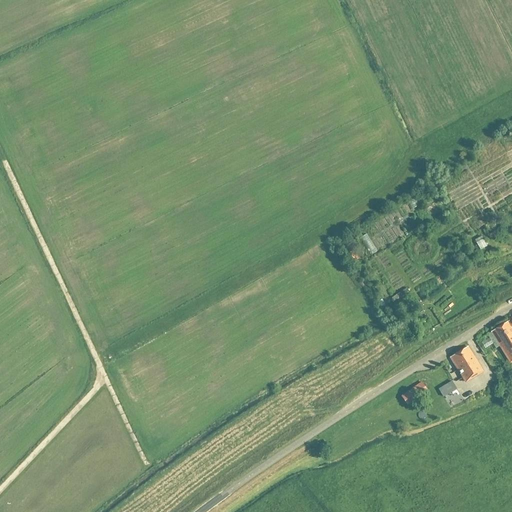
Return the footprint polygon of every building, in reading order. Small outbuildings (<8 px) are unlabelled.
[(481,236),(474,240),(480,250),(487,246),(481,236)] [(406,288),(396,295),(398,298),(409,292),(406,288)] [(382,300),(378,302),(383,309),(386,306),(382,300)] [(412,317),(407,320),(414,332),(420,328),(412,317)] [(511,361),(511,327),(508,321),(491,332),(510,363),(511,361)] [(483,372),(467,347),(450,357),(465,382),(483,372)] [(444,397),(456,390),(451,381),(439,389),(444,397)] [(407,405),(427,391),(422,383),(401,397),(407,405)]
